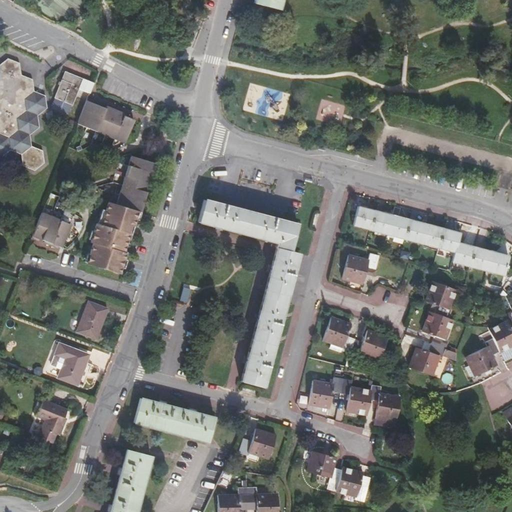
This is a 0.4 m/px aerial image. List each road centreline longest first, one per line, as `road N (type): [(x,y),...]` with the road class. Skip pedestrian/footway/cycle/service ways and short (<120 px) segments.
road 1 (residential): [(118,372),(148,302),(191,135)]
road 2 (residential): [(198,107),(0,15)]
road 3 (residential): [(340,174),(511,226)]
road 4 (residential): [(118,372),(278,420)]
road 5 (residential): [(51,511),(77,485),(118,372)]
road 6 (residential): [(191,135),(340,174)]
road 7 (residential): [(278,420),(311,289)]
